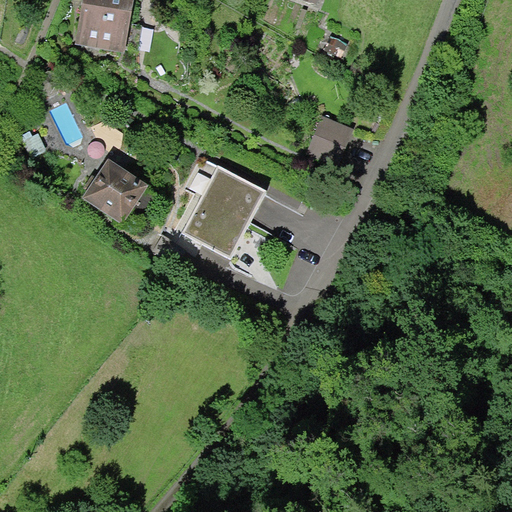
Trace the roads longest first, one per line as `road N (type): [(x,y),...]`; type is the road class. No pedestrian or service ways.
road 1 (residential): [(453,0),(426,90),(321,298)]
road 2 (track): [(321,298),(204,463),(156,511)]
